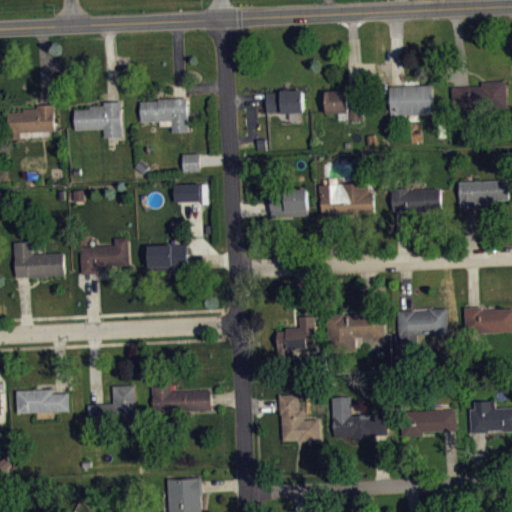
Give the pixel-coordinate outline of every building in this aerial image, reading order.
[(453,86),(454,108),(507,106),(506,80),(483,81),(483,85),(453,86)] [(390,85),(392,115),(435,112),(433,83),(390,85)] [(267,92),(268,112),(304,111),(303,89),(282,90),(282,92),(267,92)] [(327,90),(327,112),(339,112),(339,119),(349,119),(349,122),(364,121),(363,89),(327,90)] [(141,101),(141,121),(161,120),(161,125),(173,125),(173,131),(189,131),(188,97),(158,98),(159,100),(141,101)] [(121,101),(122,136),(105,136),(104,128),(76,129),(75,109),(90,108),(90,105),(105,105),(104,101),(121,101)] [(8,112),(23,111),(23,108),(37,107),(37,104),(55,104),(55,130),(26,131),(26,138),(9,138),(8,112)] [(184,153),(184,170),(201,170),(200,153),(184,153)] [(459,182),(508,180),(510,199),(492,200),(492,203),(477,204),(477,207),(461,208),(459,182)] [(320,184),(322,211),(336,211),(336,215),(376,214),(374,191),(369,192),(369,182),(320,184)] [(392,187),(394,210),(408,209),(408,212),(427,211),(427,209),(441,208),(440,188),(409,190),(409,187),(392,187)] [(272,216),(308,214),(307,188),(271,189),(272,216)] [(202,189),(176,189),(177,207),(203,206),(202,189)] [(82,274),(81,245),(115,244),(116,237),(129,237),(131,272),(82,274)] [(14,242),(16,277),(29,276),(29,278),(47,277),(47,275),(64,274),(64,252),(33,254),(32,241),(14,242)] [(149,245),(150,270),(189,269),(188,244),(149,245)] [(465,307),(466,333),(511,330),(511,308),(483,309),(482,306),(465,307)] [(398,309),(399,334),(401,334),(402,346),(417,346),(417,334),(448,333),(447,307),(430,308),(430,310),(416,311),(416,308),(398,309)] [(357,351),(329,352),(327,313),(345,312),(345,314),(366,313),(366,312),(383,311),(385,335),(356,337),(357,351)] [(315,315),(316,348),(273,349),(273,327),(300,326),(300,315),(315,315)] [(210,389),(212,408),(154,411),(152,379),(171,378),(172,390),(210,389)] [(113,385),(114,402),(88,403),(89,429),(139,427),(136,383),(113,385)] [(17,390),(19,412),(70,409),(68,392),(54,393),(53,388),(17,390)] [(283,440),(282,414),(280,414),(280,394),(299,393),(300,409),(304,408),(305,419),(320,418),(322,434),(321,434),(321,439),(283,440)] [(335,437),(351,437),(351,439),(375,437),(375,434),(387,434),(386,412),(353,414),(352,395),(332,396),(335,437)] [(470,408),(471,433),(511,430),(511,406),(496,407),(496,399),(475,400),(475,408),(470,408)] [(402,436),(424,435),(424,431),(457,429),(455,409),(401,411),(402,436)] [(168,511),(168,478),(202,476),(204,495),(201,495),(202,511),(168,511)]
